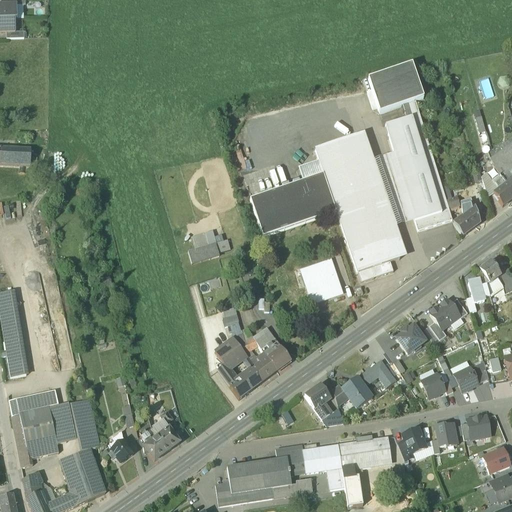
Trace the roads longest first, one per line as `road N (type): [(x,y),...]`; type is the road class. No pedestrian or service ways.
road 1 (primary): [(219,437),(511,224)]
road 2 (residential): [(498,404),(229,450),(219,437)]
road 3 (primary): [(115,511),(219,437)]
